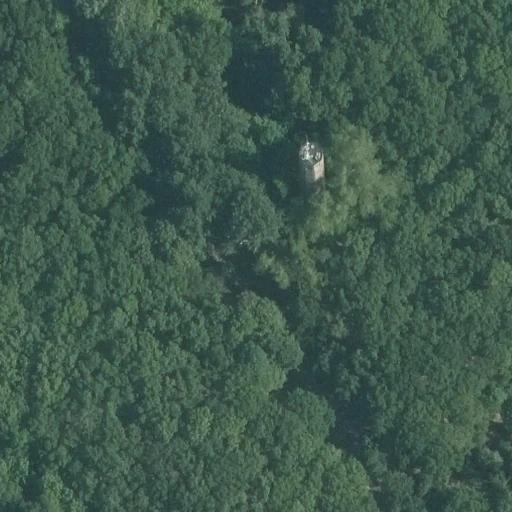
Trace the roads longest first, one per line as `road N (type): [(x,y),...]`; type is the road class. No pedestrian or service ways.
road 1 (unknown): [(511,98),(434,165),(411,212),(314,291),(192,352),(138,391),(44,467),(16,511)]
road 2 (track): [(42,0),(298,380),(342,419),(370,511)]
